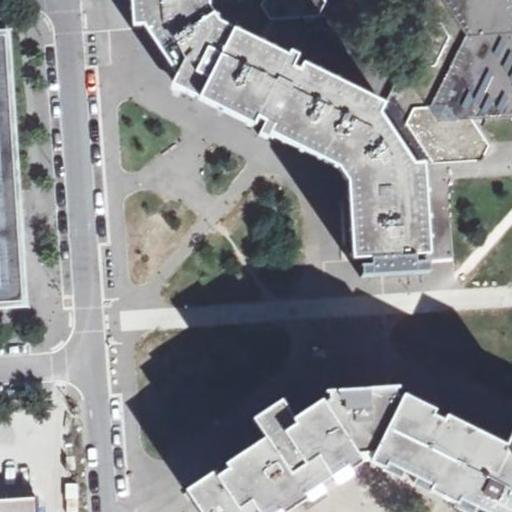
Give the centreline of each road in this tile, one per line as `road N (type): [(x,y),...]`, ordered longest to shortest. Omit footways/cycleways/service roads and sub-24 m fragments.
road 1 (unclassified): [(63,0),(88,313),(98,348)]
road 2 (unclassified): [(98,348),(117,511)]
